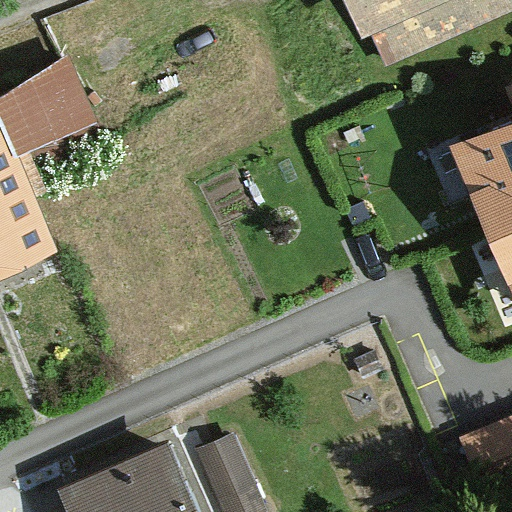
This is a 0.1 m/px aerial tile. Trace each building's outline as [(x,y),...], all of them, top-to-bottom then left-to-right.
[(385,58),(511,3),(511,0),(358,0),(364,13),(366,12),(385,58)] [(66,59),(0,99),(0,123),(15,161),(29,155),(95,126),(66,59)] [(511,76),(509,77),(511,85),(511,104),(453,130),(511,270),(511,76)] [(0,261),(50,241),(30,193),(43,188),(29,155),(15,161),(0,123),(0,261)] [(511,409),(471,427),(493,478),(511,470),(511,409)] [(207,511),(162,421),(55,474),(74,511),(207,511)]
